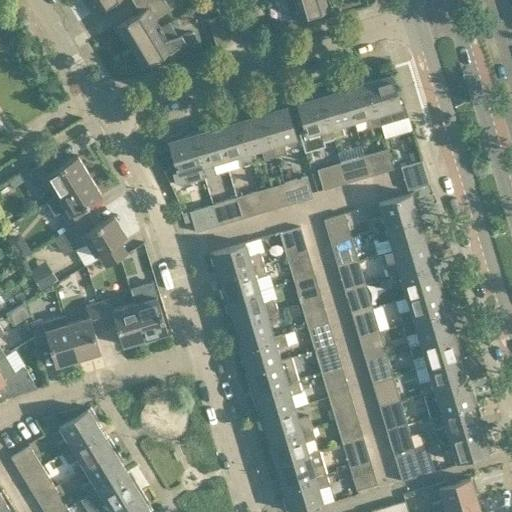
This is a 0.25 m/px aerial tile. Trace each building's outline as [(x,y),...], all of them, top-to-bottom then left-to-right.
[(112,0),(132,0),(133,1),(135,0),(88,0),(95,11),(112,0)] [(128,38),(131,44),(161,26),(155,17),(169,8),(164,0),(135,0),(133,1),(140,11),(115,26),(123,40),(128,38)] [(325,0),(289,0),(294,16),(279,21),(282,31),(309,23),(306,14),(327,7),(325,0)] [(242,37),(254,33),(249,16),(263,12),(260,2),(234,10),(242,37)] [(220,14),(216,16),(208,18),(216,44),(228,41),(220,14)] [(131,44),(144,64),(168,49),(172,55),(196,48),(190,31),(178,35),(169,21),(161,26),(131,44)] [(378,77),(368,80),(380,124),(408,115),(405,104),(400,105),(390,70),(377,74),(378,77)] [(355,81),(343,84),(354,119),(365,116),(369,127),(380,124),(368,80),(356,84),(355,81)] [(332,91),(321,94),(334,138),(345,134),(341,123),(354,119),(343,84),(331,88),(332,91)] [(308,94),(296,98),(302,117),(305,130),(299,131),(305,152),(324,147),(323,141),(334,138),(321,94),(309,98),(308,94)] [(273,108),(263,112),(275,155),(286,152),(283,141),(296,137),(285,101),(272,105),(273,108)] [(250,112),(238,115),(252,162),(249,151),(261,147),(264,159),(275,155),(263,112),(251,115),(250,112)] [(227,119),(215,123),(225,158),(237,154),(240,166),(252,162),(238,115),(237,116),(238,119),(228,122),(227,119)] [(0,135),(9,129),(0,116),(0,135)] [(203,129),(192,132),(205,176),(216,173),(213,162),(225,158),(215,123),(202,126),(203,129)] [(180,133),(167,137),(177,171),(172,173),(175,182),(181,183),(194,179),(205,176),(192,132),(181,135),(180,133)] [(370,175),(394,168),(387,147),(364,154),(370,175)] [(51,181),(58,194),(90,174),(77,154),(58,166),(52,156),(30,169),(41,187),(51,181)] [(347,182),(370,175),(364,154),(341,161),(347,182)] [(429,183),(421,159),(400,165),(408,189),(429,183)] [(323,189),(347,182),(341,161),(317,168),(323,189)] [(58,194),(47,201),(54,213),(56,212),(67,229),(88,216),(82,206),(102,194),(90,174),(58,194)] [(307,175),(283,182),(289,203),(313,196),(307,175)] [(283,182),(260,189),(266,210),(289,203),(283,182)] [(260,189),(236,196),(243,217),(266,210),(260,189)] [(371,218),(374,229),(418,216),(415,205),(418,204),(414,191),(378,202),(382,215),(371,218)] [(236,196),(213,203),(220,224),(243,217),(236,196)] [(189,210),(182,212),(185,221),(192,219),(195,228),(196,231),(220,224),(213,203),(189,210)] [(323,219),(330,242),(351,236),(344,212),(323,219)] [(67,229),(54,237),(64,254),(77,246),(78,246),(87,241),(95,254),(109,245),(126,235),(114,214),(94,226),(88,216),(67,229)] [(377,238),(372,240),(376,254),(393,249),(428,238),(424,226),(421,227),(418,216),(374,229),(377,237),(377,238)] [(280,232),(287,255),(308,249),(301,226),(280,232)] [(330,242),(337,265),(358,259),(351,236),(330,242)] [(264,262),(260,251),(263,250),(259,238),(210,252),(214,265),(217,264),(220,275),(264,262)] [(385,265),(388,276),(432,263),(429,252),(432,251),(428,238),(393,249),(396,261),(385,265)] [(99,256),(106,266),(127,253),(121,243),(99,256)] [(287,255),(294,278),(315,272),(308,249),(287,255)] [(337,265),(344,289),(365,283),(358,259),(337,265)] [(220,287),(224,299),(259,289),(256,277),(267,274),(264,262),(220,275),(224,286),(220,287)] [(403,284),(407,296),(442,285),(438,273),(435,274),(432,263),(388,276),(392,287),(403,284)] [(78,269),(58,277),(65,295),(85,287),(78,269)] [(294,278),(301,302),(322,296),(315,272),(294,278)] [(152,280),(130,287),(134,302),(135,305),(145,337),(167,331),(159,305),(157,295),(152,280)] [(344,289),(351,312),(372,306),(365,283),(344,289)] [(399,311),(402,322),(446,309),(443,299),(446,298),(442,285),(407,296),(410,308),(399,311)] [(231,311),(234,322),(277,309),(274,298),(263,301),(259,289),(224,299),(228,312),(231,311)] [(301,302),(308,325),(329,319),(322,296),(301,302)] [(109,298),(97,301),(105,326),(116,322),(123,344),(145,337),(134,302),(112,309),(109,298)] [(89,315),(67,322),(78,357),(100,351),(94,329),(105,326),(97,301),(90,304),(86,305),(89,315)] [(351,312),(358,336),(379,329),(372,306),(351,312)] [(235,334),(238,346),(273,335),(270,323),(281,320),(277,309),(234,322),(238,333),(235,334)] [(406,334),(417,331),(421,342),(456,332),(452,320),(449,321),(446,309),(402,322),(406,334)] [(42,318),(30,321),(32,326),(37,346),(49,342),(55,364),(78,357),(67,322),(65,313),(42,320),(42,318)] [(308,325),(315,349),(336,342),(329,319),(308,325)] [(358,336),(365,359),(386,353),(379,329),(358,336)] [(241,357),(245,369),(280,359),(277,347),(288,344),(284,332),(273,335),(238,346),(238,347),(241,346),(244,356),(241,357)] [(424,354),(428,366),(462,355),(459,343),(456,344),(453,334),(456,333),(456,332),(421,342),(410,346),(413,357),(424,354)] [(315,349),(322,372),(343,366),(336,342),(315,349)] [(365,359),(372,382),(393,376),(386,353),(365,359)] [(0,356),(0,382),(2,381),(10,394),(33,380),(24,365),(15,371),(5,354),(0,356)] [(420,381),(423,393),(467,379),(463,369),(466,368),(462,355),(428,366),(431,378),(420,381)] [(252,381),(255,392),(298,379),(291,356),(280,359),(245,369),(249,382),(252,381)] [(322,372),(329,395),(350,389),(343,366),(322,372)] [(372,382),(379,405),(400,399),(393,376),(372,382)] [(255,404),(259,416),(294,406),(290,394),(302,390),(298,379),(255,392),(258,403),(255,404)] [(430,416),(441,412),(477,402),(473,390),(470,391),(467,379),(423,393),(430,416)] [(329,395),(335,419),(357,412),(350,389),(329,395)] [(379,405),(386,429),(407,423),(400,399),(379,405)] [(434,428),(437,439),(481,426),(477,415),(481,414),(477,402),(441,412),(445,425),(434,428)] [(56,442),(62,452),(101,429),(95,419),(98,417),(91,406),(59,425),(66,436),(56,442)] [(266,428),(269,439),(312,426),(309,415),(298,418),(294,406),(259,416),(263,429),(266,428)] [(335,419),(342,442),(363,436),(357,412),(335,419)] [(414,446),(407,423),(386,429),(393,452),(414,446)] [(269,451),(273,463),(308,452),(304,441),(316,437),(312,426),(269,439),(272,450),(269,451)] [(481,426),(437,439),(441,451),(452,447),(456,460),(491,450),(487,437),(484,438),(481,426)] [(78,456),(85,467),(116,448),(110,437),(107,439),(101,429),(62,452),(68,463),(78,456)] [(342,442),(349,465),(370,459),(363,436),(342,442)] [(10,456),(23,477),(42,465),(29,444),(10,456)] [(414,446),(393,452),(402,480),(423,474),(414,446)] [(82,484),(88,494),(126,471),(120,461),(123,459),(116,448),(85,467),(92,478),(82,484)] [(280,474),(283,485),(326,473),(319,449),(308,452),(273,463),(276,475),(280,474)] [(370,459),(349,465),(357,490),(378,483),(370,459)] [(23,477),(36,497),(55,486),(42,465),(23,477)] [(104,498),(110,509),(142,490),(135,479),(132,481),(126,471),(88,494),(94,504),(104,498)] [(326,473),(283,485),(286,497),(283,498),(287,510),(322,500),(319,487),(330,484),(326,473)] [(431,503),(433,511),(439,511),(478,500),(474,489),(477,488),(474,476),(438,486),(442,499),(431,503)] [(36,497),(44,511),(58,511),(68,506),(55,486),(36,497)] [(151,511),(146,502),(149,501),(142,490),(110,509),(112,511),(151,511)] [(0,511),(5,511),(11,509),(6,501),(0,491),(0,511)] [(393,503),(382,506),(383,511),(408,511),(405,499),(393,503)] [(484,511),(481,511),(478,500),(439,511),(484,511)]
